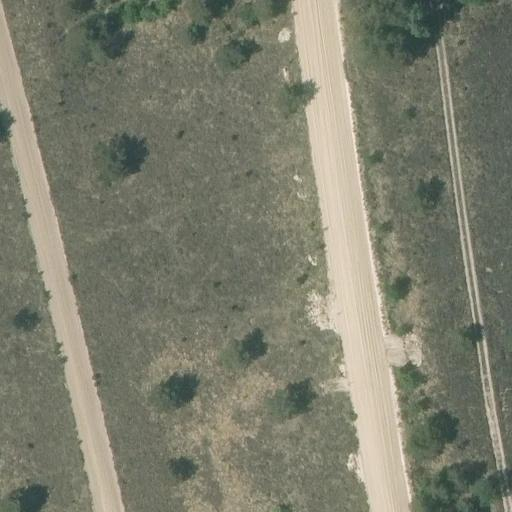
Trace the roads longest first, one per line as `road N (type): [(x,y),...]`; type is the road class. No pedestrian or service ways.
road 1 (track): [(322,0),(370,391),(397,511)]
road 2 (unknown): [(0,51),(108,511)]
